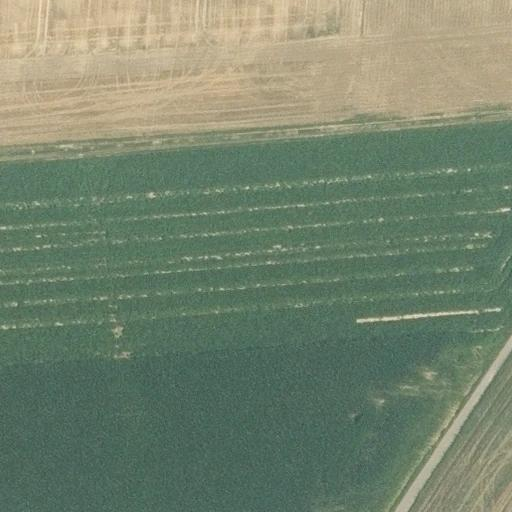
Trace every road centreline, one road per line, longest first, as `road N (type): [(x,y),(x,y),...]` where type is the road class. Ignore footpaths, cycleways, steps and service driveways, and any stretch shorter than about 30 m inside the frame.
road 1 (track): [(0,170),(511,133)]
road 2 (track): [(422,511),(511,352)]
